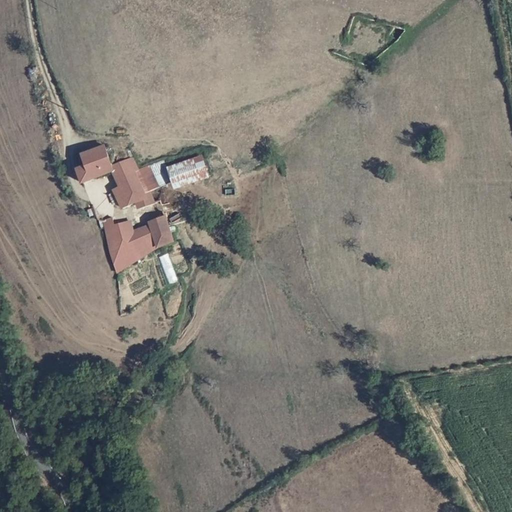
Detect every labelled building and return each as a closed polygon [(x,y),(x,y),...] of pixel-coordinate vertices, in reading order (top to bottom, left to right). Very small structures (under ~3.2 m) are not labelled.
[(146,190),(137,170),(133,161),(115,168),(104,147),(84,155),(88,165),(78,169),(84,184),(115,172),(123,190),(130,206),(140,201),(144,209),(158,203),(152,190),(146,190)] [(201,155),(175,166),(183,184),(209,174),(201,155)] [(137,170),(146,190),(152,190),(176,179),(167,157),(137,170)] [(124,209),(130,206),(123,190),(117,193),(121,202),(124,209)] [(121,202),(117,193),(110,195),(114,205),(121,202)] [(119,272),(120,272),(140,260),(130,234),(133,233),(128,221),(126,222),(123,216),(108,222),(102,208),(95,211),(100,224),(103,222),(119,272)] [(163,248),(176,243),(167,218),(150,224),(150,226),(133,233),(130,234),(140,260),(151,253),(163,248)]
